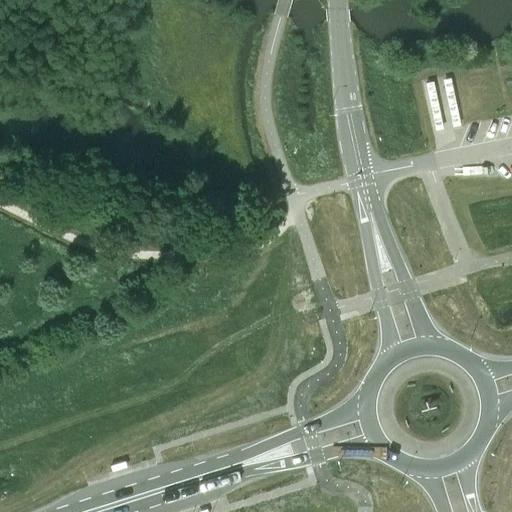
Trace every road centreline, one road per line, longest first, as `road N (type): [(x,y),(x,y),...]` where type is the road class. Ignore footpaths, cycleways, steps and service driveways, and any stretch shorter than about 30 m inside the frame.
road 1 (tertiary): [(346,108),(392,356)]
road 2 (tertiary): [(432,345),(346,108)]
road 3 (primary): [(366,405),(177,485)]
road 4 (primary): [(177,485),(377,441)]
